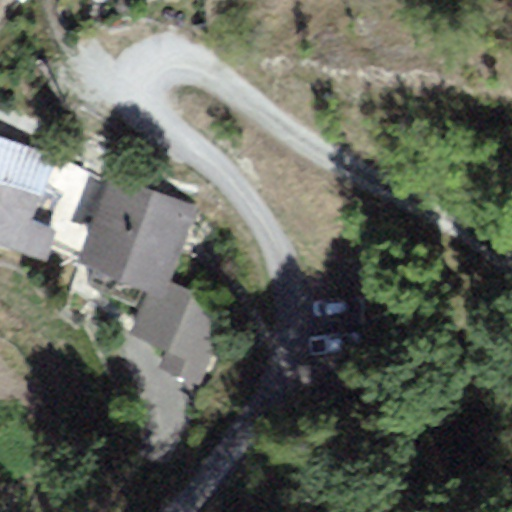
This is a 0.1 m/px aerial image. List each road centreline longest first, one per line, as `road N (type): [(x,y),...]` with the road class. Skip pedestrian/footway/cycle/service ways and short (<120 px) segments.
road 1 (residential): [(175,511),(235,433),(269,368),(287,301),(268,247),(234,197),(126,91),(128,74),(161,50),(182,59),(269,124),(366,180)]
road 2 (track): [(123,511),(111,440),(61,329),(0,273)]
road 3 (track): [(366,180),(475,235),(511,272)]
